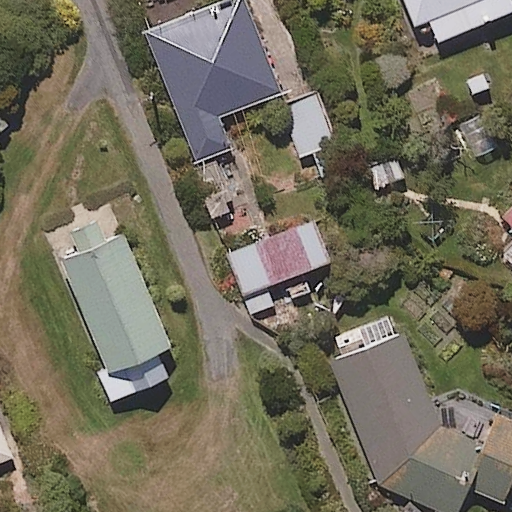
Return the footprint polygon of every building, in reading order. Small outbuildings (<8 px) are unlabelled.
[(280,84),(247,0),(201,0),(145,22),(196,156),(232,143),(218,108),(280,84)] [(511,0),(411,0),(425,36),(511,5),(511,0)] [(353,160),(318,85),(279,103),(313,178),(353,160)] [(219,157),(192,166),(207,211),(234,202),(219,157)] [(511,198),(502,208),(511,218),(511,240),(505,247),(511,254),(511,198)] [(330,249),(314,209),(227,244),(243,284),(330,249)] [(168,335),(117,212),(56,237),(107,360),(98,363),(112,396),(169,373),(156,340),(168,335)] [(439,414),(399,315),(327,344),(380,477),(455,508),(467,477),(504,491),(511,468),(511,406),(487,397),(475,427),(439,414)] [(0,455),(12,451),(0,420),(0,455)]
